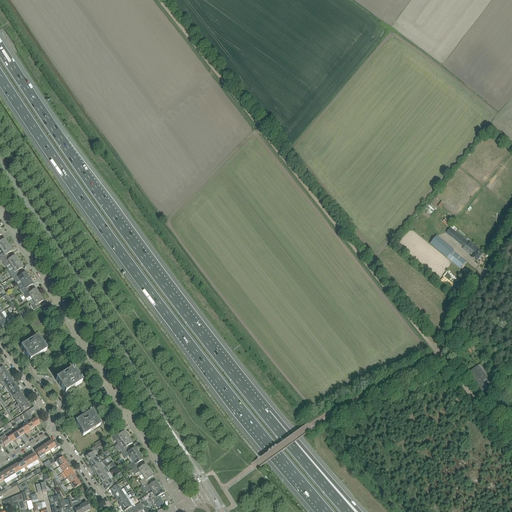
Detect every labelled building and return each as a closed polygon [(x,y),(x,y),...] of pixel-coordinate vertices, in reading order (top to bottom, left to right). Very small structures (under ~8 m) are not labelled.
[(450,228),(446,233),(459,243),(461,245),(464,247),(464,246),(465,245),(467,246),(472,250),(471,251),(469,253),(473,255),(471,258),(473,259),(477,262),(483,253),(478,249),(479,249),(475,246),(470,242),(469,243),(455,232),(450,228)] [(0,242),(0,247),(1,250),(8,245),(5,239),(0,242)] [(12,251),(8,245),(1,250),(3,253),(0,254),(0,262),(2,261),(8,257),(6,255),(12,251)] [(453,251),(447,257),(456,265),(460,268),(466,261),(453,251)] [(10,263),(12,266),(19,262),(15,256),(9,260),(8,257),(2,261),(5,266),(10,263)] [(23,268),(19,262),(12,266),(14,270),(9,272),(12,277),(18,274),(17,271),(23,268)] [(20,276),(18,274),(12,277),(15,282),(17,286),(18,285),(22,283),(29,278),(26,273),(20,276)] [(465,273),(461,278),(465,282),(469,277),(465,273)] [(29,290),(27,288),(33,284),(29,278),(22,283),(18,285),(20,288),(19,289),(23,294),(29,290)] [(23,294),(26,299),(28,302),(32,299),(39,295),(36,289),(30,293),(29,290),(23,294)] [(32,299),(29,301),(31,305),(30,306),(33,311),(35,310),(38,308),(39,307),(38,305),(40,303),(43,301),(39,295),(32,299)] [(8,324),(5,319),(0,322),(0,327),(1,329),(0,329),(0,330),(5,327),(6,329),(12,325),(10,323),(8,324)] [(30,361),(34,358),(33,357),(35,356),(36,357),(35,356),(38,354),(39,355),(47,351),(44,346),(43,347),(38,337),(37,337),(37,338),(29,343),(31,346),(30,346),(28,343),(21,348),(24,353),(25,352),(26,354),(25,354),(25,355),(29,362),(30,361)] [(479,366),(472,371),(469,374),(484,394),(494,386),(479,366)] [(63,376),(56,380),(59,385),(61,384),(62,386),(60,387),(65,394),(65,393),(70,390),(69,389),(71,388),(71,389),(72,389),(71,388),(74,386),(75,387),(82,383),(79,378),(73,369),(73,370),(64,375),(66,378),(65,379),(63,376)] [(10,377),(7,372),(0,376),(0,379),(1,379),(3,382),(10,377)] [(2,382),(0,383),(4,388),(6,387),(13,382),(10,377),(3,382),(2,382)] [(6,387),(4,388),(8,393),(9,392),(17,387),(13,382),(6,387)] [(17,387),(9,392),(11,395),(9,396),(11,398),(12,397),(20,392),(17,387)] [(23,397),(20,392),(12,397),(16,402),(23,397)] [(26,402),(23,397),(16,402),(18,405),(16,406),(17,408),(19,407),(26,402)] [(30,407),(26,402),(19,407),(23,412),(30,407)] [(80,431),(83,436),(91,432),(89,428),(90,428),(91,431),(100,426),(101,426),(95,417),(95,416),(92,412),(85,416),(85,418),(83,419),(82,418),(83,419),(81,421),(80,419),(75,422),(79,429),(81,428),(82,430),(80,431)] [(29,423),(26,425),(31,432),(30,430),(35,427),(29,418),(27,415),(25,413),(23,414),(25,417),(27,420),(29,423)] [(29,418),(35,427),(40,424),(37,420),(36,418),(33,420),(31,417),(31,416),(29,418)] [(21,428),(25,434),(27,432),(28,434),(31,432),(26,425),(25,423),(20,426),(21,428)] [(15,429),(16,431),(20,437),(25,434),(21,428),(20,426),(15,429)] [(11,429),(9,431),(15,440),(20,437),(16,431),(14,433),(11,429)] [(9,431),(4,434),(10,443),(15,440),(9,431)] [(119,435),(117,432),(111,436),(114,441),(119,439),(121,442),(129,437),(128,437),(125,431),(119,435)] [(0,447),(4,445),(5,447),(10,443),(4,434),(0,436),(0,447)] [(128,449),(126,447),(132,443),(128,437),(129,437),(121,442),(116,445),(122,453),(128,449)] [(53,443),(52,440),(46,444),(50,451),(54,448),(54,450),(59,446),(56,441),(53,443)] [(50,451),(46,444),(40,448),(45,454),(50,451)] [(39,458),(45,454),(40,448),(35,451),(39,458)] [(128,449),(122,453),(125,458),(127,457),(129,460),(131,458),(139,454),(135,448),(131,451),(129,452),(128,449)] [(89,462),(96,458),(92,452),(85,457),(89,463),(89,462)] [(34,453),(28,457),(32,464),(38,460),(34,453)] [(138,466),(137,464),(142,460),(139,454),(131,458),(133,461),(128,464),(132,470),(138,466)] [(96,458),(89,462),(89,463),(92,468),(99,463),(102,462),(102,461),(99,456),(96,458)] [(32,464),(28,457),(22,460),(26,467),(32,464)] [(56,462),(59,467),(66,463),(63,457),(56,462)] [(22,460),(17,464),(21,471),(24,469),(25,471),(28,470),(26,467),(22,460)] [(63,472),(63,473),(70,468),(66,463),(59,467),(60,467),(57,469),(60,474),(63,472)] [(95,472),(96,473),(103,469),(99,463),(92,468),(94,472),(95,472)] [(17,464),(11,467),(16,476),(22,473),(21,471),(17,464)] [(140,472),(142,475),(150,470),(149,471),(145,465),(140,468),(138,466),(132,470),(135,475),(140,472)] [(11,467),(5,471),(11,480),(17,477),(16,476),(11,467)] [(105,467),(103,469),(96,473),(99,479),(100,479),(107,474),(109,472),(106,467),(105,467)] [(64,479),(66,478),(67,478),(74,474),(70,468),(63,473),(61,474),(64,479)] [(142,487),(149,483),(147,480),(153,477),(149,471),(150,470),(142,475),(144,478),(139,481),(142,487)] [(5,471),(0,473),(0,474),(4,481),(5,483),(6,484),(11,480),(5,471)] [(67,478),(70,484),(77,479),(74,474),(67,478)] [(110,479),(107,474),(100,479),(103,484),(110,479)] [(81,485),(77,479),(70,484),(74,489),(77,488),(81,485)] [(112,483),(110,479),(103,484),(107,490),(110,488),(117,483),(115,481),(112,483)] [(38,493),(42,492),(43,492),(43,493),(42,493),(47,492),(44,481),(40,483),(41,484),(36,485),(38,493)] [(152,492),(159,487),(156,481),(150,485),(149,483),(142,487),(146,493),(151,490),(152,492)] [(26,482),(18,486),(22,493),(28,490),(26,482)] [(117,485),(114,487),(110,490),(113,495),(121,490),(117,485)] [(159,487),(152,492),(149,493),(152,497),(150,498),(153,503),(154,503),(158,509),(164,505),(165,505),(160,498),(159,499),(158,497),(163,493),(160,487),(161,487),(160,487),(159,487)] [(124,495),(121,490),(113,495),(114,495),(117,500),(124,495)] [(117,500),(121,506),(128,501),(124,495),(117,500)] [(52,497),(49,498),(52,508),(55,507),(54,505),(54,503),(58,502),(59,501),(58,496),(53,497),(52,497)] [(83,511),(80,506),(77,501),(71,502),(70,496),(67,497),(68,499),(64,500),(63,501),(64,508),(69,507),(70,508),(73,508),(74,510),(75,511),(83,511)] [(14,506),(13,503),(12,498),(2,502),(4,508),(14,506)] [(121,506),(124,511),(125,511),(126,511),(132,507),(133,506),(134,507),(135,507),(135,506),(131,499),(128,501),(121,506)] [(77,501),(80,506),(83,511),(84,511),(88,510),(88,511),(90,509),(87,503),(83,505),(80,500),(77,501)] [(59,501),(58,502),(59,508),(61,508),(61,509),(56,511),(55,507),(52,508),(52,511),(70,511),(70,508),(69,507),(64,508),(63,501),(59,501)]
